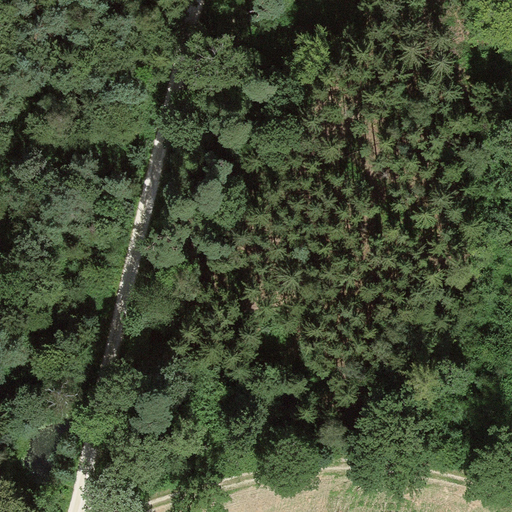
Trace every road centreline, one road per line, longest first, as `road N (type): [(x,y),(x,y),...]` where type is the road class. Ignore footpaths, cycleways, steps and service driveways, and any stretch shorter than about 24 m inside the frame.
road 1 (track): [(76,511),(192,0)]
road 2 (track): [(124,511),(306,469),(497,481),(511,489)]
